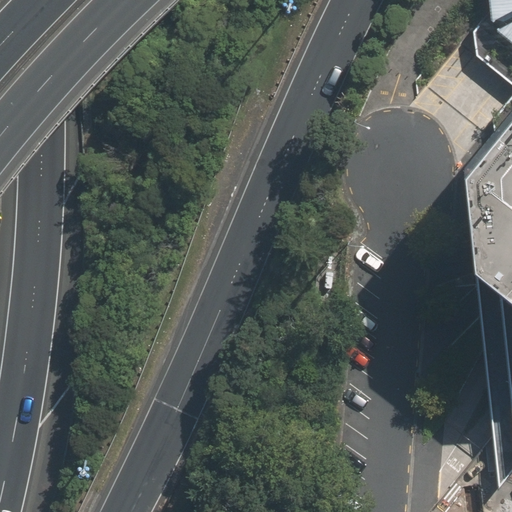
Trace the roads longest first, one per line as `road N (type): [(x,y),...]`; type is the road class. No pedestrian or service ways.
road 1 (motorway): [(360,0),(121,511)]
road 2 (motorway): [(41,0),(41,236),(0,502)]
road 3 (residential): [(390,511),(402,161)]
road 4 (motorway): [(125,0),(0,139)]
